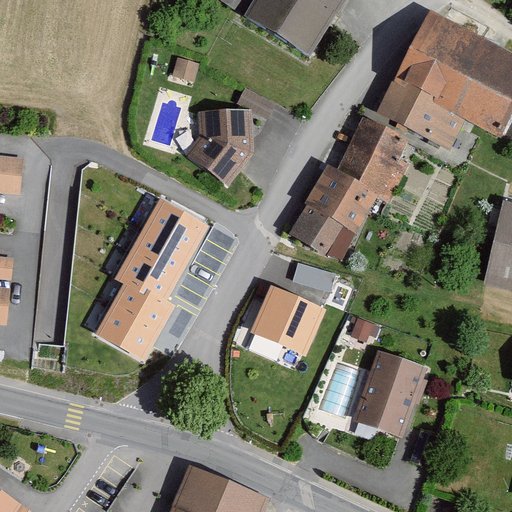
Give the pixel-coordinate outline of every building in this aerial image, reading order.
[(256,0),(245,17),(310,58),(346,0),(256,0)] [(511,110),(511,55),(430,13),(378,114),(419,135),(449,150),(466,117),(499,135),(511,110)] [(200,65),(177,58),(173,76),(195,83),(200,65)] [(238,104),(268,120),(272,113),(276,105),(245,89),(238,104)] [(189,155),(225,184),(250,153),(248,112),(202,113),(203,138),(189,155)] [(417,151),(361,127),(338,172),(330,167),(307,204),(311,207),(293,236),(323,254),(342,224),(356,233),(378,197),(387,204),(417,151)] [(0,193),(20,196),(24,159),(0,156),(0,193)] [(465,184),(457,204),(467,210),(476,191),(465,184)] [(209,226),(160,199),(116,280),(124,284),(97,335),(145,361),(176,306),(168,302),(209,226)] [(511,210),(503,209),(486,282),(511,288),(511,210)] [(0,325),(7,326),(11,288),(0,287),(0,279),(12,280),(14,259),(0,257),(0,325)] [(298,281),(333,291),(338,274),(303,263),(298,281)] [(324,310),(271,287),(252,333),(305,356),(324,310)] [(374,350),(348,425),(406,446),(433,371),(374,350)] [(264,511),(269,504),(191,471),(173,511),(264,511)] [(0,511),(18,511),(21,508),(0,493),(0,511)]
